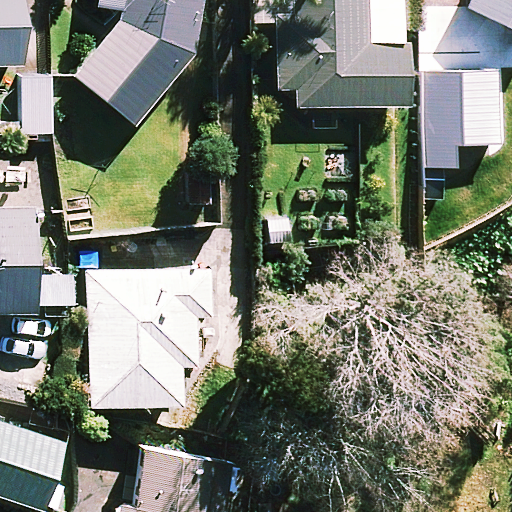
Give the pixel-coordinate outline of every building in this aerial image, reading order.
[(0,0),(0,66),(19,66),(17,0),(0,0)] [(194,0),(92,0),(92,5),(114,9),(113,22),(69,77),(125,122),(188,52),(194,0)] [(396,107),(397,0),(275,0),(275,89),(293,89),(293,107),(396,107)] [(511,0),(467,0),(462,13),(511,35),(511,0)] [(47,77),(20,77),(20,134),(48,134),(47,77)] [(492,145),(492,85),(421,84),(421,144),(492,145)] [(0,313),(28,313),(29,207),(0,207),(0,313)] [(288,215),(261,215),(261,252),(288,252),(288,215)] [(206,317),(206,273),(86,273),(86,406),(176,406),(176,366),(192,366),(192,317),(206,317)] [(56,442),(0,422),(0,498),(34,509),(56,442)] [(209,511),(217,460),(133,448),(124,511),(209,511)]
